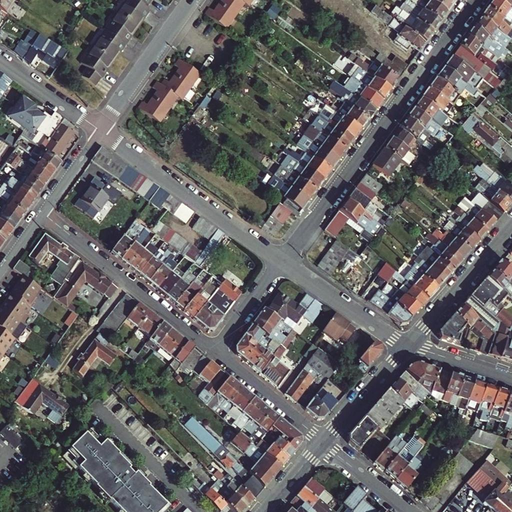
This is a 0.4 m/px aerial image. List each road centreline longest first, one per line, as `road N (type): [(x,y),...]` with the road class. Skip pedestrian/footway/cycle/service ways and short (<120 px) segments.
road 1 (residential): [(282,262),(475,0)]
road 2 (residential): [(282,262),(99,130)]
road 3 (residential): [(42,213),(215,350)]
road 4 (tertiary): [(99,130),(190,0)]
road 5 (tertiary): [(511,228),(408,346)]
road 6 (residential): [(408,346),(282,262)]
road 7 (residential): [(215,350),(323,442)]
road 8 (tertiary): [(408,346),(323,442)]
road 9 (unknown): [(131,283),(56,381)]
road 10 (residential): [(99,130),(0,59)]
